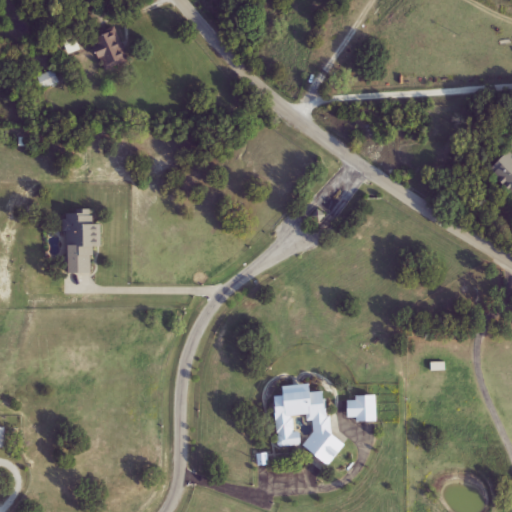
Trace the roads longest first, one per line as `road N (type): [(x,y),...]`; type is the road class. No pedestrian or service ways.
road 1 (tertiary): [(511,257),(289,117),(181,0)]
road 2 (residential): [(166,511),(180,459),(181,386),(198,327),(213,304),(361,169)]
road 3 (residential): [(289,117),(313,96),(376,0),(511,13)]
road 4 (residential): [(313,96),(511,86)]
